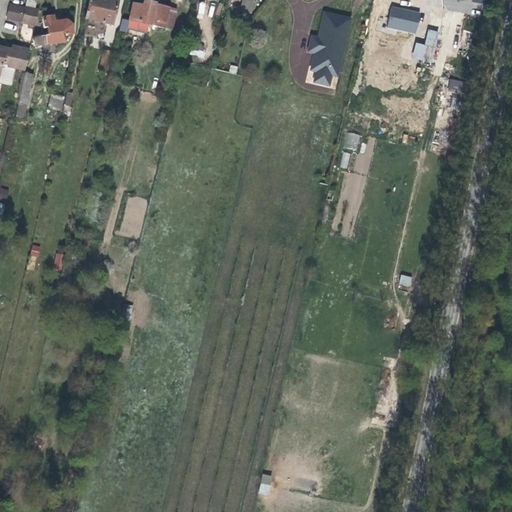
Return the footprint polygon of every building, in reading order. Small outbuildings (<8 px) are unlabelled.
[(88,0),(84,19),(113,25),(118,0),(88,0)] [(251,13),(254,0),(243,0),(241,10),(251,13)] [(165,27),(168,14),(169,6),(151,3),(144,1),(143,6),(133,4),(129,21),(148,25),(149,24),(165,28),(165,27)] [(438,32),(435,31),(441,8),(425,4),(419,28),(412,58),(431,63),(438,32)] [(410,50),(412,42),(413,39),(413,40),(421,9),(403,5),(402,12),(397,11),(390,39),(386,38),(384,45),(410,50)] [(35,26),(38,9),(25,6),(21,23),(35,26)] [(175,17),(168,14),(165,27),(172,29),(175,17)] [(336,76),(350,20),(327,14),(324,24),(322,24),(318,40),(312,38),(311,42),(309,50),(315,52),(311,70),(316,71),(313,82),(327,85),(330,75),(336,76)] [(48,35),(33,36),(33,45),(65,42),(64,35),(73,34),(72,24),(67,20),(61,21),(54,22),(54,16),(42,17),(44,27),(48,27),(48,35)] [(148,25),(129,21),(127,28),(146,33),(148,25)] [(188,32),(181,30),(176,48),(185,50),(188,32)] [(357,45),(359,35),(350,33),(345,56),(356,59),(359,46),(357,45)] [(7,67),(25,71),(29,49),(12,45),(11,49),(11,52),(5,50),(6,48),(0,46),(0,75),(2,64),(7,65),(7,67)] [(86,58),(88,50),(78,48),(77,56),(86,58)] [(198,57),(185,55),(183,62),(196,65),(198,57)] [(236,74),(238,67),(230,66),(229,73),(236,74)] [(469,81),(397,66),(382,140),(454,155),(469,81)] [(18,103),(27,105),(34,74),(24,72),(18,103)] [(67,92),(64,105),(69,106),(72,93),(67,92)] [(61,111),(64,97),(51,95),(48,107),(61,111)] [(18,103),(14,116),(25,118),(27,105),(18,103)] [(414,151),(356,137),(340,202),(399,215),(414,151)] [(347,169),(350,153),(343,152),(340,167),(347,169)] [(290,395),(329,403),(372,219),(334,209),(290,395)] [(402,226),(374,219),(360,282),(387,288),(402,226)] [(32,245),(30,256),(38,257),(40,247),(32,245)] [(67,251),(64,266),(70,267),(73,253),(67,251)] [(55,253),(53,269),(61,270),(63,254),(55,253)] [(408,286),(410,277),(399,275),(397,283),(408,286)] [(374,353),(386,301),(363,295),(351,347),(374,353)] [(118,335),(125,337),(130,317),(123,316),(118,335)] [(397,357),(402,333),(383,329),(377,353),(397,357)] [(115,344),(113,350),(122,352),(125,337),(118,335),(116,344),(115,344)] [(350,511),(373,418),(288,398),(261,511),(350,511)]
